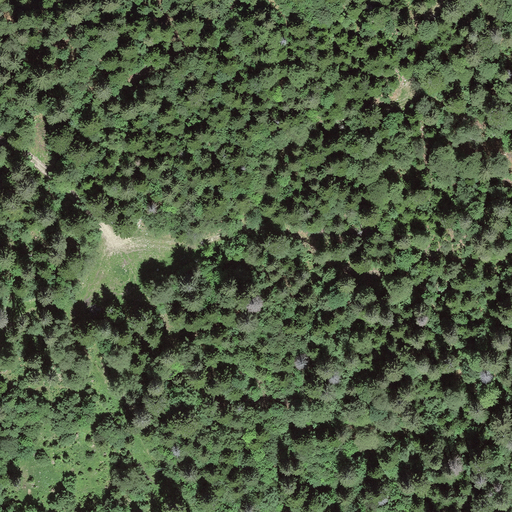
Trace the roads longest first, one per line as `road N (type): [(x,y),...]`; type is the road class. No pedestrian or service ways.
road 1 (track): [(111,243),(177,250),(262,225),(454,310),(511,283)]
road 2 (track): [(111,243),(81,293),(88,390),(177,511)]
road 3 (track): [(111,243),(33,160),(0,144)]
